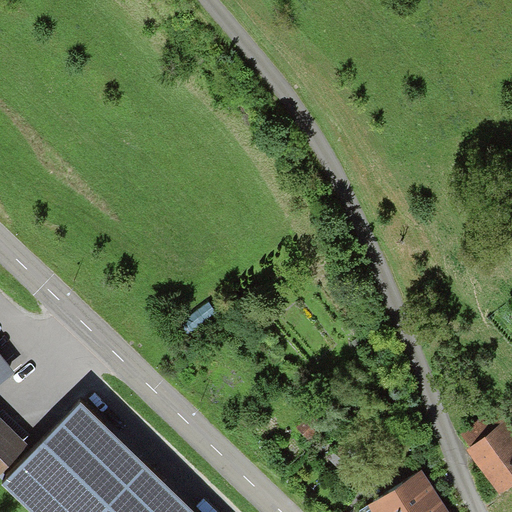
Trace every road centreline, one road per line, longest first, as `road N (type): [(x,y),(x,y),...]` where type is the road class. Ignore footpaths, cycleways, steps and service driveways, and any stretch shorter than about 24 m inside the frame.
road 1 (unclassified): [(477,511),(327,163),(206,0)]
road 2 (tertiary): [(0,247),(280,511)]
